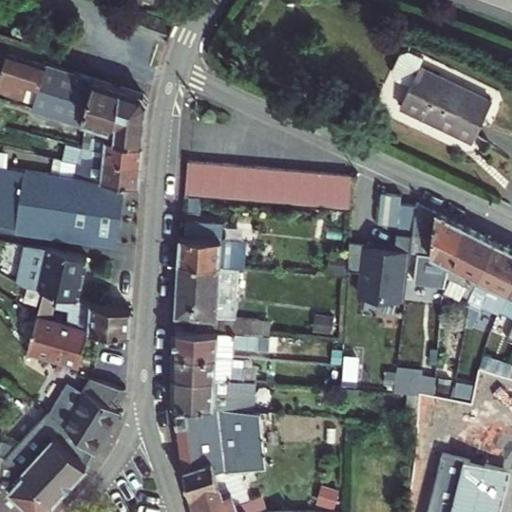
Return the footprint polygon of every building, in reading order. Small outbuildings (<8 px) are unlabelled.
[(132,8),(125,23),(165,37),(170,22),(132,8)] [(42,62),(8,52),(1,75),(40,88),(48,64),(42,62)] [(486,98),(416,62),(396,101),(426,116),(468,138),(486,98)] [(147,94),(48,64),(40,88),(33,108),(83,126),(84,122),(114,132),(113,139),(143,143),(144,126),(147,94)] [(82,135),(91,136),(107,139),(113,139),(114,132),(84,122),(83,126),(82,135)] [(90,151),(91,136),(82,135),(81,148),(90,151)] [(107,139),(104,159),(142,165),(142,153),(143,143),(113,139),(107,139)] [(90,151),(81,148),(80,155),(89,156),(90,151)] [(64,162),(62,173),(73,175),(103,179),(125,183),(140,185),(141,175),(142,165),(104,159),(89,156),(80,155),(79,166),(64,162)] [(57,160),(55,172),(62,173),(64,162),(57,160)] [(347,207),(348,174),(234,165),(231,198),(347,207)] [(103,184),(0,168),(0,167),(0,222),(19,226),(18,230),(115,246),(122,199),(102,195),(103,184)] [(103,179),(103,184),(102,195),(122,199),(125,183),(103,179)] [(376,219),(395,228),(398,201),(398,194),(378,191),(376,219)] [(398,201),(395,228),(411,236),(414,203),(398,201)] [(414,201),(414,203),(411,236),(410,252),(421,258),(415,290),(426,295),(427,288),(430,264),(431,254),(436,213),(436,211),(414,201)] [(431,254),(452,265),(470,230),(459,224),(436,213),(431,254)] [(188,218),(187,234),(222,237),(223,220),(188,218)] [(470,230),(452,265),(480,280),(499,244),(487,238),(470,230)] [(181,246),(181,262),(221,264),(243,266),(244,253),(222,251),(222,237),(187,234),(182,234),(181,246)] [(43,287),(42,293),(80,299),(84,278),(88,253),(48,246),(46,247),(27,243),(22,282),(28,285),(43,287)] [(511,250),(499,244),(480,280),(509,295),(511,289),(511,250)] [(189,315),(188,328),(259,334),(262,334),(263,321),(218,317),(221,264),(181,262),(179,261),(179,296),(178,314),(189,315)] [(436,265),(430,264),(427,288),(436,289),(439,271),(435,270),(436,265)] [(471,284),(464,280),(456,298),(468,304),(479,283),(474,280),(471,284)] [(479,283),(468,304),(481,310),(489,294),(482,290),(484,285),(479,283)] [(511,289),(509,295),(511,296),(511,316),(503,337),(511,340),(511,289)] [(42,293),(39,315),(92,329),(134,333),(134,322),(135,307),(80,299),(42,293)] [(39,315),(35,350),(36,351),(83,364),(92,329),(39,315)] [(259,334),(188,328),(178,327),(178,354),(234,358),(235,348),(257,350),(259,334)] [(177,366),(177,375),(241,380),(242,366),(234,365),(234,358),(178,354),(177,366)] [(477,360),(458,356),(451,391),(452,391),(471,393),(477,360)] [(93,373),(66,421),(97,451),(113,425),(127,402),(127,399),(121,397),(125,383),(93,373)] [(177,375),(177,404),(221,407),(242,408),(244,390),(240,390),(241,380),(177,375)] [(412,456),(435,460),(443,389),(434,388),(422,386),(421,394),(417,422),(412,456)] [(442,462),(452,391),(451,391),(443,389),(435,460),(442,462)] [(227,455),(221,407),(177,404),(178,410),(189,410),(190,424),(180,425),(185,454),(187,467),(219,458),(227,455)] [(178,410),(180,425),(190,424),(189,410),(178,410)] [(57,433),(91,462),(97,451),(66,421),(57,433)] [(68,486),(91,462),(57,433),(33,458),(25,467),(27,468),(56,497),(68,486)] [(33,458),(2,435),(1,447),(4,449),(25,467),(33,458)] [(0,511),(42,511),(48,506),(56,497),(27,468),(25,467),(4,449),(2,462),(0,480),(0,511)] [(408,491),(406,507),(439,511),(445,462),(442,462),(435,460),(412,456),(408,491)] [(187,467),(202,511),(241,511),(253,509),(249,499),(232,504),(219,458),(187,467)] [(319,501),(338,505),(343,486),(324,482),(319,501)] [(405,511),(406,507),(408,491),(397,489),(393,511),(405,511)]
